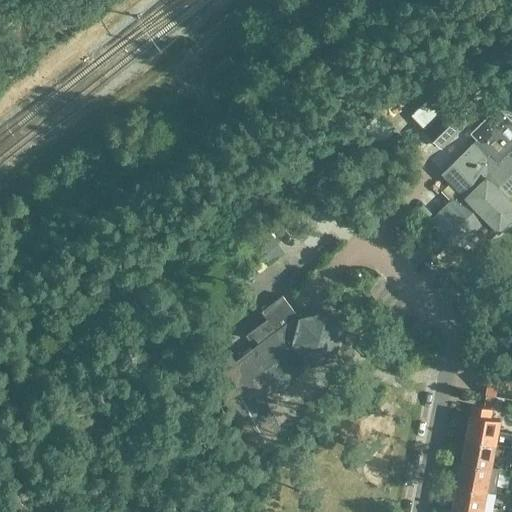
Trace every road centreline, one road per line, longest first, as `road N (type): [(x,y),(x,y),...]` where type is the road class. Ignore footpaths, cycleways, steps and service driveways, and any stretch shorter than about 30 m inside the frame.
road 1 (track): [(371,0),(0,288)]
road 2 (track): [(252,0),(0,196)]
road 3 (unclassified): [(420,511),(448,370),(511,303)]
